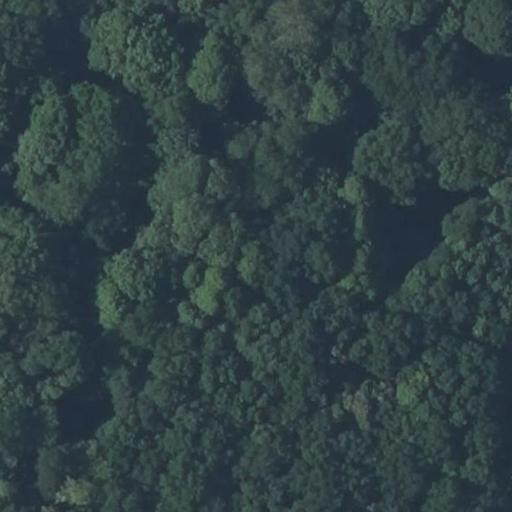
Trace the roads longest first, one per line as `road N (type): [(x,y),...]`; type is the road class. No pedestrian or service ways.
road 1 (track): [(511,116),(356,124)]
road 2 (track): [(288,0),(356,124)]
